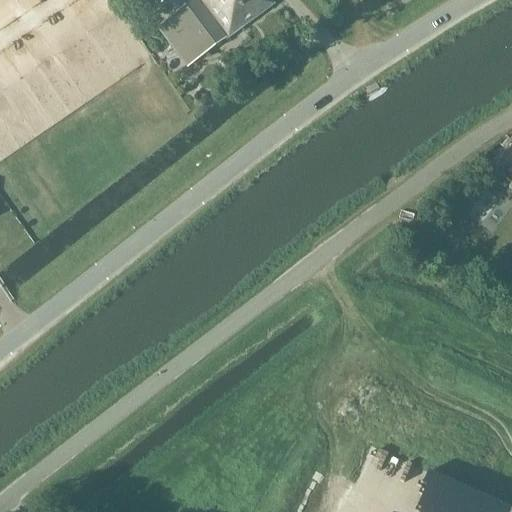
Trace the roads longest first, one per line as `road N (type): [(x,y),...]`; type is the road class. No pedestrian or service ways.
road 1 (unclassified): [(0,511),(357,233),(511,131)]
road 2 (unclassified): [(0,350),(348,79),(473,0)]
